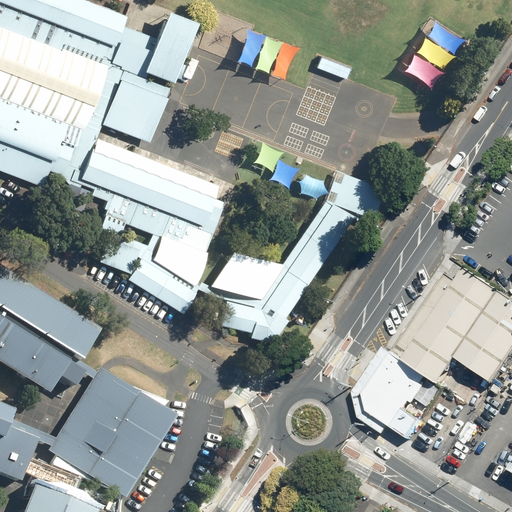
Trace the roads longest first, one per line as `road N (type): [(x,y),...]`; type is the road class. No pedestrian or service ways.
road 1 (tertiary): [(511,95),(373,302)]
road 2 (secondary): [(338,408),(370,447),(436,500)]
road 3 (secondary): [(436,500),(323,451)]
